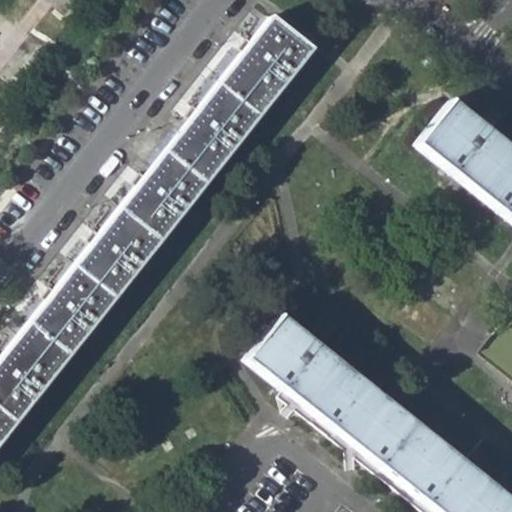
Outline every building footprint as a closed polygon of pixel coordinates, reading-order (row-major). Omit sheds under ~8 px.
[(215,162),(306,48),(266,17),(247,41),(242,37),(239,41),(239,44),(236,48),(239,51),(193,108),(188,105),(186,108),(186,111),(182,116),(186,118),(176,131),(215,162)] [(224,39),(236,48),(239,44),(239,41),(242,37),(232,29),(224,39)] [(188,105),(178,97),(171,106),(182,116),(186,111),(186,108),(188,105)] [(511,156),(508,154),(443,102),(409,144),(511,226),(511,156)] [(118,172),(130,182),(132,178),(133,176),(135,173),(124,165),(118,172)] [(0,432),(185,200),(187,197),(148,166),(140,177),(135,173),(133,176),(132,178),(130,182),(133,185),(94,233),(89,229),(87,232),(88,235),(84,241),(87,243),(50,290),(44,285),(42,289),(42,292),(38,296),(41,299),(0,351),(0,432)] [(79,221),(71,231),(84,241),(88,235),(87,232),(89,229),(79,221)] [(34,277),(26,287),(38,296),(42,292),(42,289),(44,285),(34,277)] [(511,511),(511,507),(271,318),(238,360),(428,511),(511,511)]
